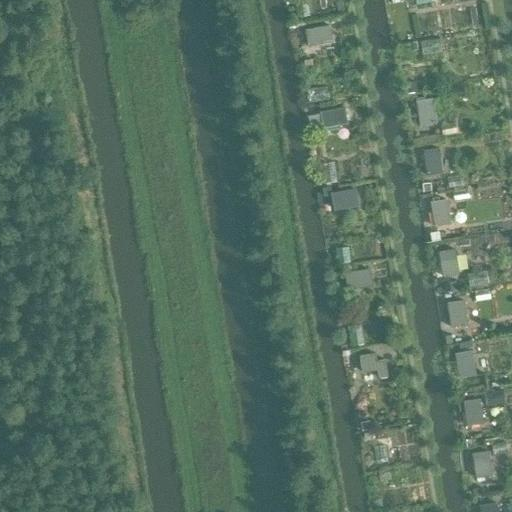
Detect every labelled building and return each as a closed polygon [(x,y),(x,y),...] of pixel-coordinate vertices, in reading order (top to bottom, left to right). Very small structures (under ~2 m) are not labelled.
[(328,22),(296,25),(298,46),(330,43),(328,22)] [(438,41),(418,43),(421,63),(440,61),(438,41)] [(427,100),(409,103),(413,125),(430,122),(427,100)] [(314,109),(317,133),(335,130),(332,107),(314,109)] [(441,155),(426,156),(428,175),(442,173),(441,155)] [(355,189),(331,192),(333,212),(357,209),(355,189)] [(446,200),(428,203),(432,225),(449,223),(446,200)] [(454,254),(436,257),(439,278),(457,276),(454,254)] [(343,275),(345,296),(370,294),(368,272),(343,275)] [(459,301),(441,304),(444,326),(462,323),(459,301)] [(474,352),(456,354),(460,376),(477,374),(474,352)] [(384,356),(359,358),(362,378),(386,376),(384,356)] [(483,451),(465,454),(469,476),(486,473),(483,451)] [(500,511),(499,503),(481,506),(482,511),(500,511)]
